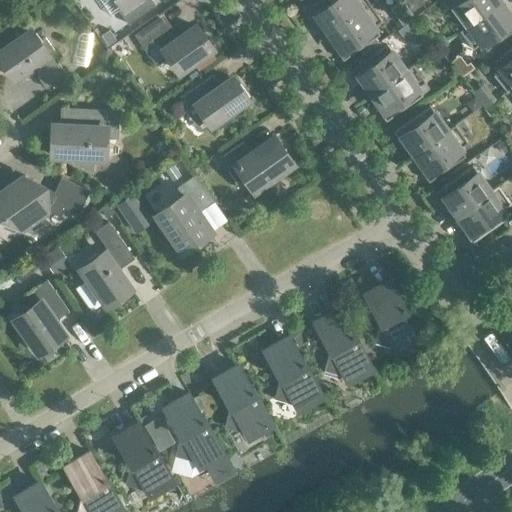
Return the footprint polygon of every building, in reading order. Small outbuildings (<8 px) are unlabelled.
[(155,5),(151,0),(119,0),(124,6),(118,10),(128,24),(155,5)] [(317,17),(328,32),(369,3),(367,0),(320,0),(307,9),(314,19),(317,17)] [(412,13),(424,5),(420,0),(406,0),(405,1),(412,13)] [(459,31),(460,32),(500,1),(499,0),(450,0),(449,1),(467,25),(459,31)] [(511,16),(511,17),(500,1),(460,32),(472,49),(480,43),(486,50),(511,31),(511,16)] [(382,21),(369,3),(328,32),(339,48),(336,50),(342,60),(379,34),(373,26),(382,21)] [(173,41),(171,38),(166,31),(143,47),(155,65),(168,56),(179,71),(211,49),(195,26),(173,41)] [(109,29),(101,34),(108,45),(116,39),(109,29)] [(57,64),(51,57),(49,54),(54,50),(43,35),(37,40),(30,30),(0,50),(0,58),(8,70),(14,67),(19,74),(32,66),(39,77),(38,78),(46,88),(66,74),(58,63),(57,64)] [(360,78),(371,93),(404,70),(386,45),(350,70),(357,80),(360,78)] [(493,75),(506,91),(511,86),(511,47),(494,61),(500,69),(493,75)] [(101,52),(100,57),(104,62),(112,57),(106,48),(101,52)] [(112,60),(102,66),(108,75),(118,68),(112,60)] [(412,64),(404,70),(371,93),(382,109),(378,111),(385,121),(422,95),(416,87),(425,82),(412,64)] [(220,86),(218,82),(212,75),(183,96),(191,107),(196,104),(211,124),(214,122),(218,127),(230,118),(226,113),(247,99),(231,78),(220,86)] [(469,107),(472,112),(481,106),(475,98),(470,102),(469,107)] [(403,139),(414,154),(455,125),(455,124),(446,130),(429,105),(393,131),(399,141),(403,139)] [(92,170),(92,161),(92,158),(103,158),(104,136),(116,137),(117,111),(61,108),(61,124),(58,124),(57,132),(52,132),(51,156),(75,157),(74,163),(92,170)] [(467,142),(455,125),(414,154),(425,170),(421,172),(428,181),(465,156),(459,148),(467,142)] [(250,153),(248,150),(242,141),(219,158),(233,178),(235,180),(238,181),(241,182),(244,181),(247,179),(254,190),(292,163),(273,137),(250,153)] [(505,138),(497,144),(503,153),(511,147),(505,138)] [(173,165),(165,171),(173,181),(180,175),(173,165)] [(446,199),(456,215),(498,186),(497,185),(489,191),(472,166),(435,192),(442,202),(446,199)] [(214,201),(195,174),(175,188),(181,196),(156,214),(164,226),(161,228),(170,241),(173,239),(182,250),(210,230),(198,213),(214,201)] [(54,192),(22,177),(0,192),(0,208),(1,216),(3,217),(4,226),(12,230),(19,225),(22,226),(45,210),(60,217),(64,208),(78,214),(89,190),(60,177),(54,192)] [(510,203),(498,186),(456,215),(467,230),(464,233),(471,242),(507,217),(502,209),(510,203)] [(134,191),(116,203),(126,217),(143,205),(134,191)] [(102,210),(107,217),(114,212),(109,206),(102,210)] [(108,249),(99,255),(98,253),(84,263),(86,265),(81,268),(106,304),(130,287),(117,269),(133,258),(108,222),(95,231),(108,249)] [(57,246),(42,257),(53,273),(69,262),(57,246)] [(42,263),(36,255),(26,263),(31,271),(42,263)] [(20,266),(9,274),(15,283),(26,275),(20,266)] [(66,310),(67,312),(68,311),(46,279),(21,297),(29,309),(14,320),(22,331),(23,331),(28,332),(30,336),(29,340),(29,341),(37,352),(64,333),(59,327),(58,328),(55,324),(56,323),(57,318),(56,317),(66,310)] [(422,340),(390,280),(366,294),(382,323),(379,325),(373,342),(391,348),(394,346),(398,353),(422,340)] [(372,367),(339,308),(315,321),(332,351),(328,353),(323,370),(341,375),(344,373),(348,380),(372,367)] [(301,346),(309,342),(303,332),(295,336),(301,346)] [(322,395),(289,336),(265,350),(281,379),(278,381),(273,398),(291,403),(294,401),(298,408),(322,395)] [(272,423),(239,365),(215,378),(231,407),(228,409),(223,427),(241,432),(244,430),(248,437),(272,423)] [(232,468),(189,393),(165,407),(182,436),(179,438),(174,456),(191,460),(195,458),(199,465),(205,461),(215,478),(232,468)] [(159,417),(144,425),(159,450),(173,441),(159,417)] [(139,422),(115,436),(132,465),(129,467),(124,485),(142,489),(145,488),(149,494),(173,480),(139,422)] [(125,511),(89,452),(66,466),(83,495),(80,497),(75,511),(125,511)] [(58,511),(40,482),(16,496),(26,511),(58,511)]
